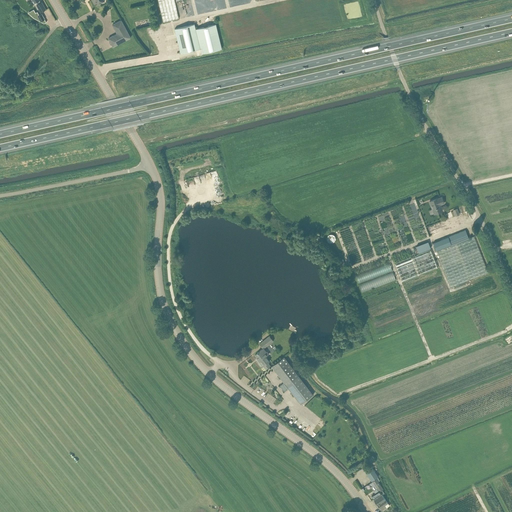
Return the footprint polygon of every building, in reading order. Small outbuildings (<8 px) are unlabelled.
[(41,12),(46,10),(42,2),(41,2),(39,0),(32,0),(34,3),(36,2),(38,4),(37,5),(41,12)] [(174,0),(157,0),(163,22),(179,18),(174,0)] [(108,38),(113,47),(131,37),(121,20),(112,24),(117,33),(108,38)] [(216,24),(196,29),(195,24),(175,29),(181,53),(200,48),(202,53),(222,48),(216,24)] [(429,201),(434,214),(443,210),(441,204),(444,203),(442,197),(438,198),(437,198),(429,201)] [(433,243),(436,251),(469,238),(465,229),(433,243)] [(469,238),(436,251),(451,287),(488,272),(474,236),(469,238)] [(430,248),(428,242),(416,246),(419,253),(430,248)] [(430,250),(395,264),(402,282),(437,268),(430,250)] [(269,336),(259,343),(264,348),(274,341),(269,336)] [(268,354),(264,348),(263,348),(255,355),(258,358),(259,357),(264,365),(263,366),(266,369),(270,366),(268,362),(269,361),(266,356),(268,354)] [(299,375),(285,356),(272,366),(286,385),(299,375)] [(314,395),(299,375),(286,385),(301,405),(314,395)] [(371,467),(369,468),(365,471),(371,481),(378,477),(371,467)] [(371,496),(374,500),(382,495),(384,493),(382,490),(383,489),(376,479),(372,482),(377,489),(377,488),(379,491),(371,496)] [(382,495),(374,500),(381,511),(387,507),(385,505),(388,503),(382,495)]
